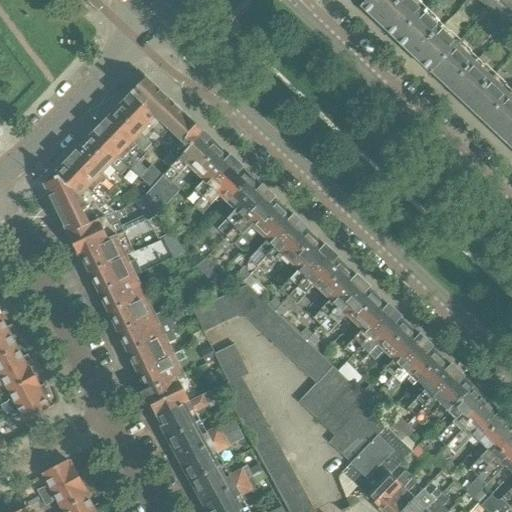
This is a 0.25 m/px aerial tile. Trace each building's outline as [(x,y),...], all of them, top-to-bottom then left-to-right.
[(367,0),(361,7),(378,24),(400,0),(367,0)] [(400,0),(378,24),(395,40),(421,12),(407,0),(400,0)] [(485,0),(481,4),(491,13),(497,6),(490,0),(485,0)] [(491,13),(499,21),(505,14),(497,6),(491,13)] [(395,40),(413,57),(439,30),(421,12),(395,40)] [(499,21),(508,29),(511,24),(511,20),(505,14),(499,21)] [(431,74),(432,73),(458,47),(439,30),(413,57),(431,74)] [(432,73),(449,90),(475,64),(458,47),(432,73)] [(449,90),(466,106),(492,80),(475,64),(449,90)] [(170,154),(177,161),(188,150),(189,151),(205,135),(146,79),(131,94),(169,130),(168,131),(181,143),(170,154)] [(466,106),(484,122),(509,96),(492,80),(466,106)] [(161,138),(168,131),(169,130),(131,94),(116,111),(146,140),(155,132),(161,138)] [(484,122),(501,139),(511,127),(511,98),(509,96),(484,122)] [(151,144),(146,140),(116,111),(100,127),(138,162),(145,155),(143,153),(151,144)] [(147,171),(138,162),(100,127),(85,143),(110,166),(120,176),(128,167),(140,178),(147,171)] [(511,127),(501,139),(511,148),(511,127)] [(158,214),(197,174),(220,149),(205,135),(189,151),(188,150),(177,161),(170,169),(162,177),(146,197),(158,214)] [(102,174),(110,166),(85,143),(70,159),(107,195),(108,194),(108,193),(113,198),(120,191),(102,174)] [(187,200),(194,207),(237,162),(233,158),(230,158),(220,149),(197,174),(205,182),(187,200)] [(170,154),(163,162),(170,169),(177,161),(170,154)] [(115,201),(108,194),(107,195),(70,159),(56,174),(58,178),(101,220),(112,215),(111,214),(114,213),(106,206),(109,203),(111,205),(115,201)] [(220,196),(228,204),(252,179),(242,170),(242,167),(237,162),(194,207),(203,215),(220,196)] [(140,179),(151,189),(163,176),(151,166),(140,179)] [(101,220),(58,178),(55,179),(55,181),(44,186),(68,236),(101,220)] [(218,230),(226,238),(269,193),(264,188),(261,188),(252,179),(228,204),(236,211),(218,230)] [(121,199),(127,207),(142,198),(134,188),(121,199)] [(252,226),(260,234),(283,209),(274,200),(274,197),(269,193),(226,238),(234,245),(252,226)] [(139,201),(136,203),(147,219),(147,220),(158,214),(146,197),(139,201)] [(250,260),(257,267),(300,222),(296,218),(293,218),(283,209),(260,234),(268,241),(250,260)] [(112,215),(101,220),(68,236),(78,255),(123,234),(124,233),(118,221),(122,219),(118,211),(114,213),(111,214),(112,215)] [(165,224),(170,231),(178,226),(172,219),(165,224)] [(284,256),(291,263),(315,238),(305,230),(305,227),(300,222),(257,267),(266,275),(284,256)] [(178,226),(170,231),(176,238),(183,233),(178,226)] [(132,253),(123,234),(78,255),(78,256),(80,255),(90,273),(132,253)] [(163,239),(170,256),(180,252),(173,235),(163,239)] [(281,290),(289,297),(332,252),(327,248),(325,248),(315,238),(291,263),(299,271),(281,290)] [(315,286),(323,293),(346,268),(337,259),(337,257),(332,252),(289,297),(297,305),(315,286)] [(132,253),(90,273),(94,282),(93,286),(95,292),(99,293),(141,273),(135,261),(130,264),(126,256),(132,253)] [(191,260),(197,267),(204,261),(199,255),(191,260)] [(204,261),(197,267),(202,274),(209,268),(204,261)] [(313,320),(320,327),(363,282),(359,278),(356,278),(346,268),(323,293),(331,301),(313,320)] [(237,277),(244,283),(250,276),(243,270),(237,277)] [(188,278),(197,295),(208,290),(199,272),(188,278)] [(141,274),(141,273),(99,293),(109,313),(146,296),(136,276),(141,274)] [(250,276),(244,283),(248,286),(250,289),(256,282),(250,276)] [(346,316),(354,323),(378,298),(369,289),(368,287),(363,282),(320,327),(329,334),(346,316)] [(236,318),(247,319),(263,301),(250,289),(248,286),(226,296),(236,318)] [(155,316),(146,296),(109,313),(113,322),(112,326),(115,332),(118,333),(119,334),(155,316)] [(225,323),(236,318),(226,296),(215,301),(225,323)] [(345,350),(353,357),(396,312),(390,308),(388,308),(378,298),(354,323),(362,331),(345,350)] [(269,306),(272,309),(275,312),(281,306),(275,300),(269,306)] [(214,328),(225,323),(215,301),(204,306),(214,328)] [(247,319),(255,327),(272,309),(269,306),(263,301),(247,319)] [(204,333),(214,328),(204,306),(194,311),(204,333)] [(281,306),(275,312),(281,318),(281,319),(288,312),(281,306)] [(255,327),(264,335),(281,318),(275,312),(272,309),(255,327)] [(166,311),(155,316),(119,334),(128,352),(171,331),(175,330),(166,311)] [(369,356),(377,363),(410,329),(400,319),(400,317),(396,312),(353,357),(360,365),(369,356)] [(0,338),(14,331),(11,326),(7,328),(1,318),(0,319),(0,338)] [(264,335),(272,344),(289,326),(281,319),(281,318),(264,335)] [(272,344),(282,352),(298,334),(289,326),(272,344)] [(376,380),(384,387),(427,342),(422,337),(419,337),(410,329),(377,363),(385,370),(376,380)] [(300,336),(307,342),(313,336),(306,330),(300,336)] [(0,357),(18,348),(12,338),(17,336),(14,331),(0,338),(0,357)] [(175,341),(171,331),(128,352),(132,362),(131,365),(134,371),(137,372),(137,373),(174,355),(169,344),(175,341)] [(282,352),(290,360),(307,343),(307,342),(300,336),(298,334),(282,352)] [(313,336),(307,342),(307,343),(313,348),(319,342),(313,336)] [(409,376),(417,384),(441,358),(431,349),(431,346),(427,342),(384,387),(392,394),(399,387),(401,385),(409,376)] [(290,360),(299,368),(316,351),(313,348),(307,343),(290,360)] [(216,358),(219,365),(239,355),(234,345),(233,345),(233,346),(214,355),(216,358)] [(0,377),(30,361),(28,356),(23,358),(18,348),(0,357),(0,377)] [(214,355),(211,348),(201,353),(206,363),(216,358),(214,355)] [(299,368),(308,377),(324,359),(316,351),(299,368)] [(181,352),(174,355),(137,373),(147,393),(177,378),(184,375),(178,363),(185,360),(181,352)] [(223,373),(223,374),(243,364),(239,355),(219,365),(223,373)] [(407,410),(415,417),(458,371),(453,367),(450,367),(441,358),(417,384),(425,391),(407,410)] [(308,377),(316,385),(332,367),(324,359),(308,377)] [(0,386),(4,385),(8,392),(35,377),(29,367),(33,365),(30,361),(0,377),(0,386)] [(223,374),(228,384),(241,377),(241,378),(249,375),(243,364),(223,374)] [(338,373),(354,388),(362,380),(346,365),(338,373)] [(329,444),(350,465),(390,422),(386,417),(385,418),(381,414),(375,409),(373,407),(369,403),(363,397),(361,395),(354,388),(338,373),(332,367),(316,385),(299,403),(334,438),(329,444)] [(442,405),(449,413),(473,388),(463,379),(463,376),(458,371),(415,417),(423,425),(442,405)] [(216,376),(221,387),(228,384),(223,374),(223,373),(216,376)] [(5,413),(8,411),(47,390),(44,385),(40,387),(35,377),(8,392),(12,400),(8,402),(1,406),(5,413)] [(228,384),(221,387),(226,396),(228,398),(247,388),(241,378),(241,377),(228,384)] [(189,403),(177,378),(147,393),(142,395),(146,403),(149,402),(156,418),(189,403)] [(369,403),(377,394),(369,386),(361,395),(363,397),(369,403)] [(221,387),(189,403),(156,418),(168,441),(196,426),(189,413),(193,411),(198,412),(208,407),(207,405),(213,401),(214,403),(226,396),(221,387)] [(247,388),(228,398),(233,409),(252,398),(247,388)] [(438,440),(446,448),(486,405),(480,400),(480,395),(473,388),(449,413),(457,419),(438,440)] [(47,390),(8,411),(10,416),(18,411),(24,422),(50,408),(44,398),(49,395),(47,390)] [(381,398),(377,394),(369,403),(373,407),(378,401),(381,398)] [(252,398),(233,409),(239,419),(258,408),(252,398)] [(474,436),(481,443),(505,418),(497,411),(492,411),(486,405),(446,448),(454,456),(474,436)] [(258,408),(239,419),(244,429),(264,419),(258,408)] [(386,417),(390,422),(401,432),(407,426),(400,419),(401,418),(392,410),(386,417)] [(469,469),(478,477),(511,440),(511,429),(511,430),(511,425),(505,418),(481,443),(488,449),(469,469)] [(264,419),(244,429),(250,440),(269,429),(264,419)] [(196,426),(168,441),(180,461),(238,430),(234,422),(220,430),(218,427),(206,434),(205,436),(202,437),(196,426)] [(342,474),(369,499),(390,476),(411,453),(412,453),(409,450),(414,445),(407,439),(407,438),(401,432),(390,422),(350,465),(342,474)] [(407,426),(401,432),(407,438),(413,432),(407,426)] [(269,429),(250,440),(255,450),(275,439),(269,429)] [(238,430),(180,461),(191,483),(219,468),(212,455),(215,454),(218,454),(229,448),(229,447),(243,440),(238,430)] [(275,439),(255,450),(261,461),(281,450),(275,439)] [(505,465),(511,471),(511,440),(478,477),(470,484),(465,490),(474,499),(487,485),(505,465)] [(418,446),(412,453),(411,453),(423,465),(429,458),(418,446)] [(281,450),(261,461),(267,471),(286,460),(281,450)] [(441,469),(448,462),(440,455),(433,461),(441,469)] [(429,474),(437,465),(430,459),(422,467),(429,474)] [(286,460),(267,471),(272,481),(292,471),(286,460)] [(37,492),(41,499),(80,478),(72,464),(70,465),(68,461),(43,475),(50,489),(46,491),(44,488),(37,492)] [(219,468),(191,483),(203,504),(261,473),(257,465),(243,473),(241,470),(229,476),(229,479),(226,480),(219,468)] [(449,476),(443,470),(443,471),(439,475),(450,486),(454,482),(454,481),(449,476)] [(292,471),(272,481),(278,491),(298,481),(292,471)] [(369,499),(381,510),(411,477),(406,472),(397,482),(390,476),(369,499)] [(261,473),(203,504),(206,511),(240,511),(242,511),(235,499),(238,497),(241,498),(254,491),(252,487),(265,480),(261,473)] [(381,510),(382,511),(403,511),(415,500),(408,493),(417,483),(411,477),(381,510)] [(55,497),(62,510),(88,497),(85,493),(87,492),(80,478),(41,499),(45,506),(53,502),(51,499),(55,497)] [(298,481),(278,491),(283,501),(303,491),(298,481)] [(415,500),(403,511),(425,511),(442,494),(437,489),(431,495),(425,489),(415,500)] [(486,511),(506,511),(510,508),(511,506),(511,489),(498,503),(492,498),(482,508),(486,511)] [(303,491),(283,501),(289,511),(309,501),(303,491)] [(425,511),(448,511),(442,507),(448,500),(442,494),(425,511)] [(96,511),(101,510),(98,505),(93,507),(88,497),(62,510),(62,511),(96,511)] [(309,501),(289,511),(288,511),(313,511),(314,511),(309,501)]
